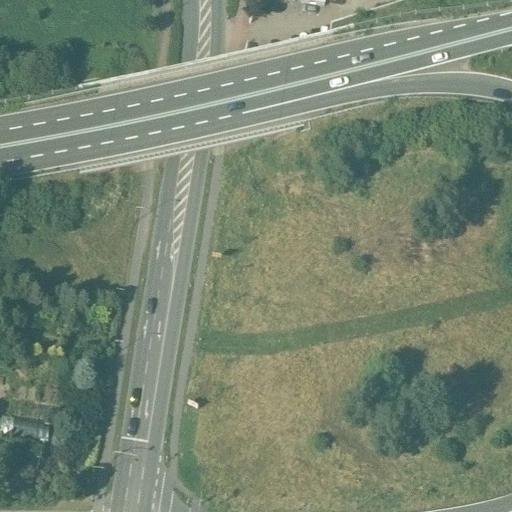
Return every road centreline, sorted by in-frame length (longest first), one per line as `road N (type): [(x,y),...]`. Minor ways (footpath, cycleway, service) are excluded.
road 1 (trunk): [(511,29),(0,142)]
road 2 (secondary): [(202,36),(134,511)]
road 3 (trunk): [(236,119),(511,48)]
road 4 (trunk): [(236,119),(279,125),(406,97),(459,94),(511,105)]
road 5 (trunk): [(0,165),(236,119)]
